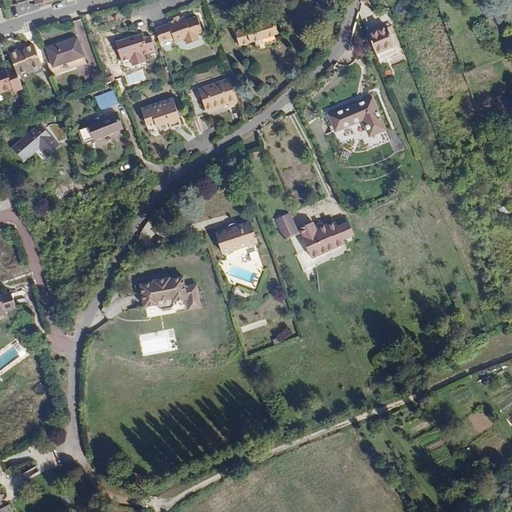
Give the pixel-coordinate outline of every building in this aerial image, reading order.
[(154,28),(159,41),(173,36),(175,40),(184,37),(186,42),(197,38),(195,33),(202,31),(196,16),(185,19),(184,16),(179,18),(174,19),(168,21),(169,23),(154,28)] [(278,33),(273,18),(235,30),(239,45),(278,33)] [(386,25),(367,33),(375,52),(394,45),(386,25)] [(155,50),(150,36),(144,38),(142,33),(115,42),(121,61),(130,58),(133,66),(145,62),(143,54),(155,50)] [(53,66),(74,59),(83,55),(77,37),(46,47),(53,66)] [(16,54),(7,57),(16,79),(38,71),(39,71),(32,51),(29,50),(23,52),(21,55),(17,57),(16,54)] [(76,66),(74,59),(53,66),(55,73),(76,66)] [(10,94),(19,91),(11,68),(2,71),(1,67),(0,67),(0,94),(9,91),(10,94)] [(238,104),(229,79),(198,89),(199,91),(188,94),(196,117),(204,114),(199,100),(202,99),(206,111),(228,103),(229,107),(238,104)] [(117,102),(113,90),(95,97),(100,109),(117,102)] [(372,97),(329,115),(335,130),(362,119),(369,135),(385,129),(372,97)] [(153,118),(154,121),(156,126),(168,122),(170,128),(181,124),(172,98),(140,109),(145,121),(153,118)] [(123,128),(117,112),(87,124),(93,139),(123,128)] [(56,142),(64,136),(62,133),(60,127),(59,125),(57,125),(55,125),(53,125),(51,125),(50,125),(48,126),(46,128),(46,129),(40,123),(12,147),(23,160),(32,152),(38,147),(46,156),(59,145),(56,142)] [(39,162),(46,156),(38,147),(32,152),(39,162)] [(311,196),(308,189),(301,193),(304,200),(311,196)] [(300,234),(291,214),(276,220),(282,234),(284,232),(288,239),(300,234)] [(256,238),(249,218),(223,226),(230,247),(256,238)] [(310,253),(313,259),(345,243),(342,238),(353,232),(347,220),(336,225),(334,221),(326,225),(325,224),(315,229),(312,223),(299,229),(302,236),(301,236),(310,253)] [(154,282),(140,284),(144,306),(157,304),(158,307),(162,309),(172,308),(174,304),(174,301),(187,299),(186,292),(185,286),(183,276),(170,279),(170,277),(153,280),(154,282)] [(198,289),(186,292),(187,299),(189,309),(201,307),(198,289)] [(0,319),(6,317),(4,311),(14,308),(9,293),(0,296),(0,319)] [(414,374),(421,384),(426,380),(419,371),(414,374)] [(452,392),(457,402),(472,395),(468,385),(452,392)] [(485,413),(470,422),(477,433),(492,424),(485,413)] [(0,493),(0,511),(11,511),(7,504),(3,506),(0,507),(0,499),(0,500),(3,498),(0,493)] [(483,506),(492,498),(489,494),(479,502),(483,506)]
